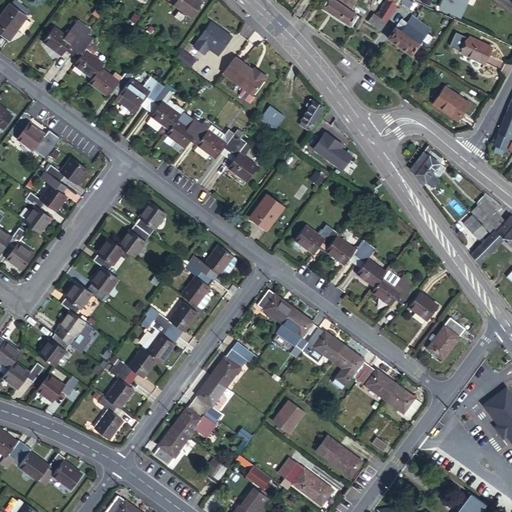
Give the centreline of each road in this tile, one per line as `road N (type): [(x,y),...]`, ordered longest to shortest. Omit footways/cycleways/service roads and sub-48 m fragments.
road 1 (residential): [(116,466),(267,261)]
road 2 (unclassified): [(267,261),(446,391)]
road 3 (tertiary): [(378,150),(500,321)]
road 4 (residential): [(125,157),(14,300)]
road 5 (tertiary): [(248,0),(304,52),(364,132)]
road 6 (unclassified): [(125,157),(267,261)]
road 7 (unclassified): [(0,65),(125,157)]
road 8 (residential): [(446,391),(361,511)]
road 9 (residential): [(116,466),(0,411)]
